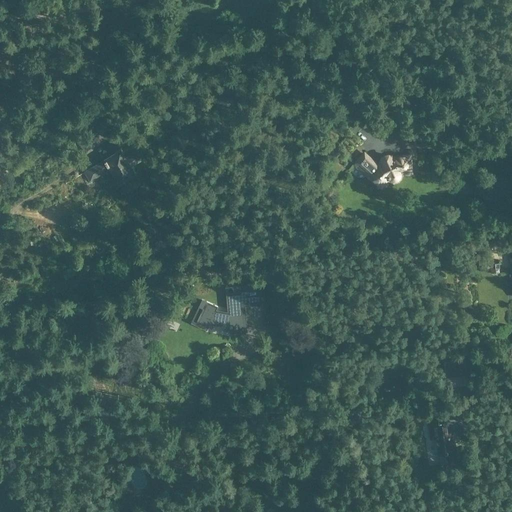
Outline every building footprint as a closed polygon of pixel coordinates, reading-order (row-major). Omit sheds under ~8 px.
[(369,152),(361,167),(368,170),(371,164),(381,170),(379,174),(377,173),(374,179),(382,183),(391,162),(375,155),(378,149),(369,145),(367,151),(369,152)] [(97,165),(86,172),(91,179),(108,168),(124,192),(131,187),(125,178),(128,176),(129,177),(136,173),(132,166),(141,160),(136,153),(126,159),(123,155),(121,152),(122,151),(120,149),(115,152),(117,156),(112,159),(111,157),(106,161),(106,160),(104,162),(97,166),(97,165)] [(65,205),(70,203),(65,194),(60,196),(65,205)] [(229,334),(244,333),(240,294),(230,295),(231,310),(227,310),(227,312),(224,312),(223,312),(221,311),(219,311),(216,310),(217,307),(207,302),(196,324),(207,329),(210,323),(215,325),(219,326),(223,326),(229,326),(229,334)] [(466,376),(465,361),(454,362),(456,377),(466,376)] [(436,439),(438,455),(445,454),(446,459),(456,457),(454,444),(453,444),(452,432),(447,433),(445,421),(428,423),(431,440),(436,439)]
